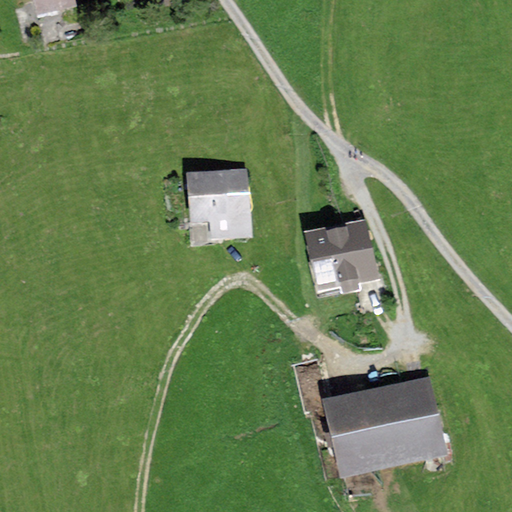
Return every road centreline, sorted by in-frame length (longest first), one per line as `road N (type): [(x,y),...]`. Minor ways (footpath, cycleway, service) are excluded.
road 1 (track): [(342,150),(404,301),(400,348),(387,360),(362,364),(339,356),(249,282),(219,289),(170,359),(138,511)]
road 2 (track): [(225,0),(299,106),(342,150),(404,191),(511,317)]
road 3 (track): [(342,150),(326,87),(328,0)]
